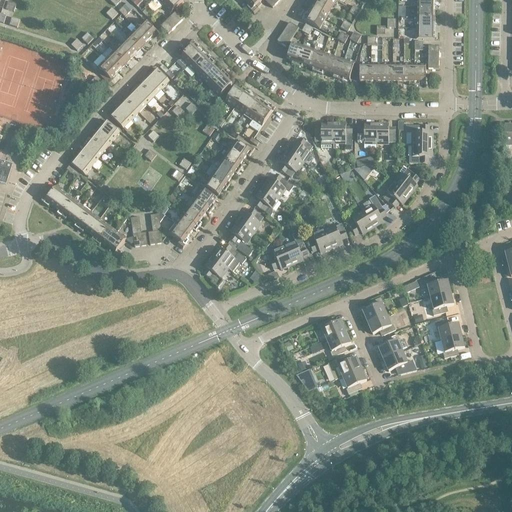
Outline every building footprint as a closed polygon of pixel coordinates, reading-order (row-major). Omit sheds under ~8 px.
[(169,0),(163,6),(171,14),(175,10),(184,1),(182,0),(169,0)] [(263,0),(246,0),(245,2),(249,6),(247,8),(254,15),(259,10),(256,7),(263,0)] [(281,0),(266,0),(265,1),(273,9),(281,0)] [(336,1),(333,0),(315,0),(315,2),(330,11),(336,1)] [(330,11),(315,2),(309,11),(325,20),(330,11)] [(128,15),(131,12),(125,6),(122,9),(128,15)] [(435,8),(417,7),(417,18),(435,19),(435,8)] [(115,12),(112,9),(106,15),(109,18),(115,12)] [(125,18),(128,15),(122,9),(119,12),(122,15),(125,18)] [(325,20),(309,11),(304,21),(320,30),(325,20)] [(115,12),(109,18),(112,21),(118,15),(115,12)] [(185,19),(177,12),(161,28),(168,35),(185,19)] [(435,19),(417,18),(417,29),(435,30),(435,19)] [(144,21),(136,29),(149,42),(157,34),(144,21)] [(290,24),(277,43),(286,49),(291,42),(299,30),(290,24)] [(306,25),(302,32),(309,37),(313,29),(306,25)] [(149,42),(136,29),(129,37),(142,49),(149,42)] [(435,30),(417,29),(417,40),(435,41),(435,30)] [(88,34),(82,40),(85,43),(91,37),(88,34)] [(91,37),(85,43),(88,46),(94,40),(91,37)] [(142,49),(129,37),(121,44),(134,57),(142,49)] [(83,46),(77,40),(74,43),(80,49),(83,46)] [(190,49),(180,59),(188,67),(201,54),(197,50),(199,48),(192,41),(187,46),(190,49)] [(80,49),(74,43),(71,46),(77,52),(80,49)] [(304,47),(292,43),(287,60),(293,62),(292,65),(297,67),(304,47)] [(134,57),(121,44),(113,52),(126,65),(134,57)] [(313,50),(304,47),(297,67),(302,68),(303,66),(308,67),(313,50)] [(428,47),(428,48),(428,70),(439,70),(439,48),(428,47)] [(324,54),(313,50),(308,67),(313,69),(312,72),(317,73),(324,54)] [(126,65),(113,52),(106,60),(119,73),(126,65)] [(205,58),(201,54),(188,67),(196,75),(211,60),(207,56),(205,58)] [(334,57),(324,54),(317,73),(322,75),(323,72),(328,74),(334,57)] [(344,60),(334,57),(328,74),(334,76),(333,79),(338,80),(344,60)] [(119,73),(106,60),(98,68),(111,81),(119,73)] [(214,63),(211,60),(196,75),(204,82),(216,69),(212,65),(214,63)] [(355,64),(344,60),(338,80),(343,82),(343,79),(349,81),(355,64)] [(360,64),(360,83),(366,83),(366,86),(371,86),(371,65),(360,64)] [(382,65),(371,65),(371,86),(376,86),(376,83),(382,83),(382,65)] [(393,65),(382,65),(382,83),(387,83),(387,86),(393,86),(393,65)] [(404,65),(393,65),(393,86),(398,86),(398,83),(403,83),(404,65)] [(414,65),(404,65),(403,83),(409,83),(409,86),(414,86),(414,65)] [(426,65),(414,65),(414,86),(419,87),(419,83),(426,84),(426,65)] [(160,69),(166,74),(169,71),(163,66),(160,69)] [(220,73),(216,69),(204,82),(211,90),(226,75),(223,71),(220,73)] [(157,70),(149,77),(162,90),(169,82),(158,71),(157,70)] [(175,77),(169,71),(166,74),(172,80),(175,77)] [(230,78),(226,75),(211,90),(219,98),(232,85),(228,81),(230,78)] [(97,77),(92,82),(101,91),(106,86),(97,77)] [(162,90),(149,77),(141,85),(154,98),(162,90)] [(154,98),(141,85),(134,93),(146,106),(154,98)] [(236,88),(225,103),(235,109),(246,92),(242,89),(240,91),(236,88)] [(251,95),(246,92),(235,109),(244,115),(254,100),(249,97),(251,95)] [(146,106),(134,93),(126,101),(139,114),(146,106)] [(77,100),(66,97),(66,100),(65,102),(75,106),(77,100)] [(258,103),(254,100),(244,115),(253,121),(265,104),(260,101),(258,103)] [(139,114),(126,101),(118,109),(131,122),(139,114)] [(186,110),(189,113),(195,107),(192,104),(186,110)] [(269,107),(265,104),(253,121),(249,126),(259,133),(262,128),(272,113),(267,109),(269,107)] [(178,107),(172,113),(175,116),(181,110),(178,107)] [(195,107),(189,113),(192,116),(198,110),(195,107)] [(131,122),(118,109),(111,117),(123,129),(131,122)] [(178,118),(184,112),(181,110),(175,116),(178,118)] [(219,117),(214,124),(218,127),(223,119),(219,117)] [(221,129),(226,122),(223,119),(218,127),(221,129)] [(120,133),(106,122),(99,130),(113,142),(120,133)] [(321,144),(322,144),(322,146),(332,146),(332,144),(333,144),(334,125),(321,125),(321,128),(320,129),(315,129),(315,143),(321,143),(321,144)] [(346,125),(334,125),(333,144),(345,144),(345,151),(352,151),(353,130),(347,130),(346,128),(346,125)] [(211,128),(208,126),(203,133),(206,135),(211,128)] [(364,144),(376,145),(377,126),(364,126),(364,129),(363,130),(358,130),(358,143),(364,143),(364,144)] [(389,126),(377,126),(376,145),(389,145),(389,144),(395,144),(395,130),(390,130),(389,129),(389,126)] [(413,134),(413,146),(432,146),(432,134),(429,134),(428,132),(428,127),(406,127),(406,134),(413,134)] [(210,138),(214,131),(211,128),(206,135),(210,138)] [(113,142),(99,130),(92,139),(106,150),(113,142)] [(157,134),(154,131),(148,137),(151,140),(157,134)] [(160,137),(157,134),(151,140),(154,143),(160,137)] [(106,150),(92,139),(85,147),(99,159),(106,150)] [(252,139),(250,142),(257,147),(259,143),(252,139)] [(294,143),(287,154),(303,164),(310,154),(309,153),(313,148),(302,140),(299,145),(297,145),(294,143)] [(247,149),(235,141),(229,151),(244,161),(247,156),(249,158),(255,149),(250,146),(247,149)] [(432,146),(413,146),(413,157),(409,157),(409,165),(427,165),(427,160),(429,158),(432,158),(432,146)] [(99,159),(85,147),(78,156),(92,168),(99,159)] [(218,157),(223,159),(240,172),(243,167),(241,166),(244,161),(229,151),(224,148),(218,157)] [(136,150),(131,156),(134,159),(139,153),(136,150)] [(157,156),(150,151),(147,154),(154,159),(157,156)] [(139,153),(134,159),(137,162),(143,155),(139,153)] [(145,157),(151,163),(154,159),(147,154),(145,157)] [(303,164),(287,154),(281,164),(283,165),(283,167),(280,172),(292,179),(295,174),(296,174),(303,164)] [(92,168),(78,156),(71,165),(85,176),(92,168)] [(240,172),(223,159),(216,168),(231,179),(235,174),(237,176),(240,172)] [(184,160),(182,163),(189,168),(191,164),(185,160),(184,160)] [(0,184),(6,187),(13,168),(13,167),(13,166),(0,161),(0,184)] [(189,168),(182,163),(180,167),(187,171),(189,168)] [(371,166),(355,170),(364,181),(374,169),(371,166)] [(67,170),(73,176),(76,172),(69,167),(67,170)] [(231,179),(216,168),(210,177),(228,189),(231,185),(228,183),(231,179)] [(402,175),(395,184),(409,196),(417,186),(415,185),(414,182),(418,178),(407,170),(403,175),(402,175)] [(177,171),(172,177),(175,180),(180,173),(177,171)] [(82,178),(76,172),(73,176),(80,181),(82,178)] [(180,173),(175,180),(179,182),(181,179),(184,176),(180,173)] [(325,175),(318,179),(321,184),(328,180),(325,175)] [(270,179),(263,189),(278,200),(285,190),(289,193),(294,187),(278,176),(275,180),(273,181),(270,179)] [(228,189),(210,177),(204,187),(219,197),(222,192),(225,194),(228,189)] [(409,196),(395,184),(387,194),(388,195),(384,200),(394,208),(397,204),(400,204),(402,206),(409,196)] [(40,201),(48,207),(49,207),(50,205),(55,208),(66,194),(57,187),(48,198),(44,196),(40,201)] [(104,194),(108,196),(113,190),(109,187),(104,194)] [(278,200),(263,189),(256,199),(258,201),(259,203),(256,207),(267,215),(271,209),(271,210),(278,200)] [(116,192),(113,190),(108,196),(111,199),(111,198),(116,192)] [(202,190),(195,199),(212,211),(215,207),(212,205),(216,200),(202,190)] [(74,200),(66,194),(55,208),(59,212),(58,214),(62,217),(74,200)] [(373,207),(363,213),(373,229),(383,222),(382,220),(382,218),(386,215),(375,197),(369,200),(373,207)] [(212,211),(195,199),(189,207),(203,218),(206,214),(209,215),(212,211)] [(83,207),(74,200),(62,217),(66,220),(68,218),(72,221),(83,207)] [(310,204),(304,206),(306,212),(312,209),(310,204)] [(92,213),(83,207),(72,221),(77,225),(75,227),(79,230),(92,213)] [(163,207),(159,213),(164,216),(168,210),(163,207)] [(203,218),(189,207),(185,212),(182,210),(179,214),(199,229),(202,224),(200,222),(203,218)] [(245,214),(238,224),(253,235),(261,225),(260,224),(264,219),(253,211),(250,215),(248,216),(245,214)] [(101,220),(92,213),(79,230),(83,233),(85,231),(90,234),(101,220)] [(373,229),(363,213),(352,219),(353,220),(347,224),(354,235),(359,232),(361,233),(362,235),(373,229)] [(199,229),(179,214),(176,217),(179,220),(175,224),(190,235),(193,231),(196,233),(199,229)] [(109,226),(101,220),(90,234),(94,238),(92,240),(96,243),(109,226)] [(190,235),(175,224),(169,234),(180,242),(178,246),(183,250),(188,243),(189,242),(187,240),(190,235)] [(253,235),(238,224),(231,234),(233,235),(234,237),(231,242),(239,248),(237,250),(249,258),(253,252),(244,246),(245,244),(246,245),(253,235)] [(335,227),(324,232),(332,249),(343,244),(342,241),(342,239),(347,237),(342,225),(336,228),(335,227)] [(118,233),(109,226),(96,243),(100,246),(102,244),(107,247),(118,233)] [(157,245),(155,232),(153,233),(148,233),(150,246),(157,245)] [(163,244),(161,232),(155,232),(157,245),(163,244)] [(296,244),(285,249),(292,266),(303,261),(302,258),(303,256),(308,254),(298,232),(292,235),(296,244)] [(332,249),(324,232),(313,236),(313,237),(307,240),(312,252),(317,250),(319,251),(320,254),(332,249)] [(127,240),(118,233),(107,247),(111,251),(109,253),(118,259),(122,254),(118,251),(127,240)] [(146,234),(142,234),(140,235),(141,247),(148,246),(146,234)] [(141,247),(140,235),(133,236),(135,248),(141,247)] [(213,258),(228,270),(233,273),(240,264),(242,265),(246,260),(228,246),(225,250),(223,250),(220,249),(213,258)] [(292,266),(285,249),(273,253),(274,254),(268,257),(273,269),(278,267),(280,268),(281,271),(292,266)] [(228,270),(213,258),(205,268),(208,270),(208,272),(205,276),(212,282),(211,284),(218,289),(222,284),(223,283),(222,280),(221,279),(228,270)] [(428,287),(431,299),(451,294),(447,282),(438,284),(437,279),(425,282),(426,287),(428,287)] [(454,306),(451,294),(431,299),(434,311),(432,312),(434,317),(446,314),(444,309),(454,306)] [(363,312),(368,324),(387,316),(382,304),(383,304),(381,298),(370,303),(372,309),(363,312)] [(391,327),(387,316),(368,324),(373,335),(382,332),(384,337),(395,332),(393,327),(391,327)] [(322,330),(327,341),(346,333),(341,322),(332,326),(330,320),(318,325),(320,331),(322,330)] [(439,330),(442,342),(461,337),(458,325),(449,327),(448,322),(435,325),(437,330),(439,330)] [(351,345),(346,333),(327,341),(332,353),(330,354),(333,359),(344,354),(342,349),(351,345)] [(379,349),(384,361),(402,353),(398,341),(399,341),(397,335),(385,340),(388,346),(379,349)] [(465,349),(461,337),(442,342),(445,354),(443,355),(444,360),(456,357),(455,352),(465,349)] [(407,364),(402,353),(384,361),(389,372),(398,369),(400,374),(411,369),(409,364),(407,364)] [(424,357),(418,359),(422,370),(428,368),(424,357)] [(338,367),(343,379),(362,370),(357,359),(348,363),(346,358),(334,363),(336,368),(338,367)] [(305,364),(298,367),(301,373),(308,370),(305,364)] [(367,382),(362,370),(343,379),(348,390),(346,391),(348,396),(360,391),(358,386),(367,382)] [(309,372),(296,378),(308,393),(317,390),(309,372)]
